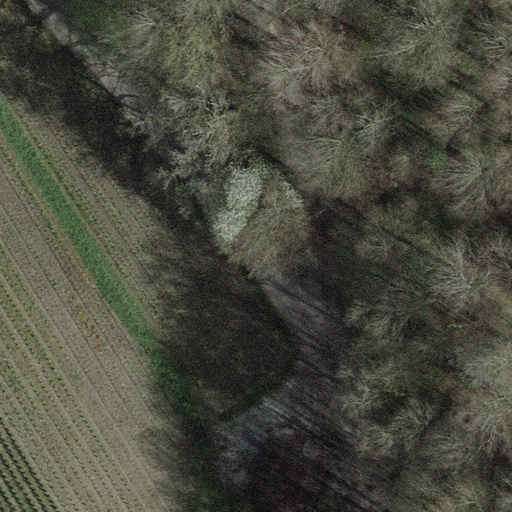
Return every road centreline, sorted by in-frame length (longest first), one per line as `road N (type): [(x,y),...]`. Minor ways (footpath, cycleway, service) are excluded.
road 1 (track): [(37,0),(140,112),(298,330),(342,511)]
road 2 (track): [(298,330),(253,0)]
